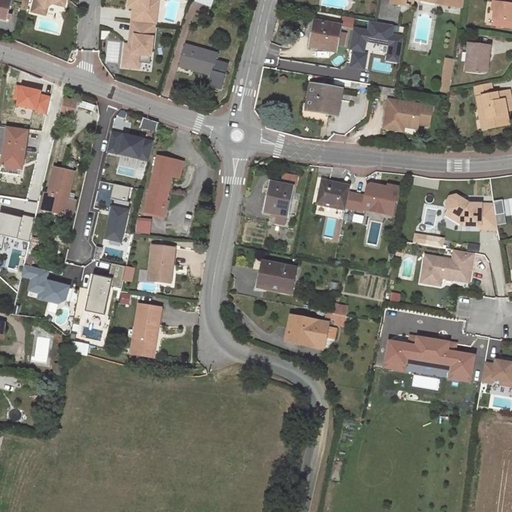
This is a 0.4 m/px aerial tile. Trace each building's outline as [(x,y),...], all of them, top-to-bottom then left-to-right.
[(0,0),(0,18),(6,20),(11,1),(8,0),(0,0)] [(35,0),(33,13),(43,15),(44,11),(49,8),(54,5),(61,1),(67,2),(67,0),(35,0)] [(133,9),(131,22),(154,25),(156,25),(157,12),(151,11),(152,1),(149,1),(149,0),(128,0),(128,9),(133,9)] [(511,0),(492,0),(493,1),(495,2),(493,18),(511,21),(511,0)] [(331,24),(314,21),(310,47),(336,52),(337,45),(339,33),(341,26),(336,25),(337,22),(331,22),(331,24)] [(151,57),(154,25),(131,22),(130,37),(134,37),(133,46),(129,46),(125,45),(124,62),(140,63),(141,55),(151,57)] [(345,34),(339,33),(337,45),(343,46),(345,34)] [(491,46),(469,43),(466,72),(482,74),(487,74),(491,46)] [(218,54),(185,46),(179,66),(211,76),(209,86),(222,90),(229,65),(216,61),(218,54)] [(356,69),(349,67),(348,74),(362,76),(365,63),(357,62),(356,69)] [(351,82),(327,78),(326,82),(350,86),(351,82)] [(41,90),(16,84),(12,99),(17,100),(16,107),(35,110),(35,112),(46,115),(51,96),(41,94),(41,90)] [(474,88),(478,109),(484,108),(487,128),(509,124),(506,111),(505,105),(511,104),(509,91),(493,95),(491,84),(474,88)] [(341,91),(312,85),(308,110),(337,114),(341,91)] [(64,98),(61,112),(73,115),(77,101),(64,98)] [(433,106),(389,99),(385,123),(404,126),(413,128),(414,123),(418,124),(429,126),(433,106)] [(482,129),(487,128),(484,108),(478,109),(482,129)] [(404,126),(385,123),(384,128),(403,131),(404,126)] [(0,154),(3,155),(1,172),(19,175),(21,158),(23,158),(26,131),(0,126),(0,154)] [(153,140),(112,130),(107,152),(147,162),(153,140)] [(145,212),(163,215),(172,176),(179,178),(183,162),(156,156),(145,212)] [(49,194),(45,210),(71,215),(74,202),(68,200),(74,173),(54,169),(49,194)] [(275,223),(285,225),(293,187),(296,188),(298,177),(284,174),(282,183),(271,181),(265,212),(277,214),(275,223)] [(317,204),(345,210),(346,206),(362,210),(363,207),(366,196),(349,192),(351,185),(322,179),(317,204)] [(392,214),(398,187),(389,185),(389,187),(371,184),(368,185),(366,196),(363,207),(368,209),(371,207),(383,210),(385,212),(392,214)] [(480,229),(497,229),(493,204),(469,204),(455,196),(449,198),(446,204),(447,210),(448,211),(462,218),(461,225),(461,226),(480,227),(480,229)] [(496,216),(511,214),(511,216),(511,199),(494,202),(496,216)] [(129,208),(111,204),(103,239),(121,243),(129,208)] [(445,216),(461,225),(462,218),(448,211),(445,216)] [(22,218),(0,212),(0,234),(30,242),(35,217),(23,215),(22,218)] [(152,218),(137,217),(135,233),(150,234),(152,218)] [(412,235),(411,245),(442,248),(443,237),(412,235)] [(169,265),(172,265),(174,248),(152,245),(148,280),(167,282),(169,265)] [(474,253),(454,249),(452,259),(425,255),(420,282),(440,285),(441,278),(455,280),(455,278),(458,276),(469,278),(474,253)] [(259,287),(290,293),(295,268),(264,262),(259,287)] [(111,263),(108,277),(112,278),(111,285),(121,288),(122,280),(125,266),(111,263)] [(49,271),(24,264),(21,277),(30,279),(27,290),(38,293),(37,299),(58,304),(66,300),(70,286),(48,280),(49,271)] [(135,268),(125,266),(122,280),(132,282),(135,268)] [(108,277),(92,273),(85,311),(104,315),(111,285),(112,278),(108,277)] [(130,294),(121,293),(119,303),(129,305),(130,294)] [(131,354),(153,357),(155,341),(152,341),(155,323),(158,323),(161,308),(139,304),(131,354)] [(338,308),(337,314),(346,316),(348,307),(339,305),(338,308)] [(334,323),(335,323),(337,314),(326,312),(325,317),(335,319),(334,323)] [(335,323),(344,325),(346,316),(337,314),(335,323)] [(326,336),(328,327),(329,322),(291,315),(286,339),(324,346),(326,336)] [(332,337),(334,328),(328,327),(326,336),(332,337)] [(470,381),(474,355),(454,352),(456,343),(410,335),(408,344),(389,341),(384,367),(393,368),(394,363),(405,365),(406,362),(407,358),(452,365),(451,370),(450,373),(462,375),(461,380),(470,381)] [(70,341),(68,351),(86,355),(88,345),(70,341)] [(452,365),(407,358),(406,362),(451,370),(452,365)] [(485,362),(481,381),(492,383),(492,378),(501,380),(510,381),(509,385),(511,385),(511,362),(495,359),(494,364),(485,362)]
